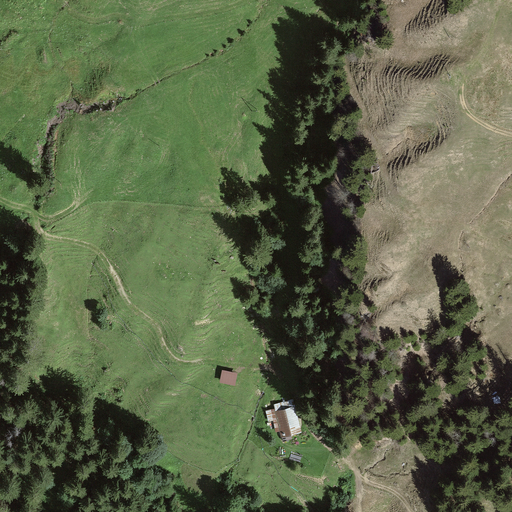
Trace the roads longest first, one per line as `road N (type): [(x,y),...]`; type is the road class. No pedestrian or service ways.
road 1 (track): [(0,196),(101,255),(129,302),(186,362),(272,370),(316,431),(348,457),(362,511)]
road 2 (track): [(511,133),(473,110),(469,91),(507,0)]
